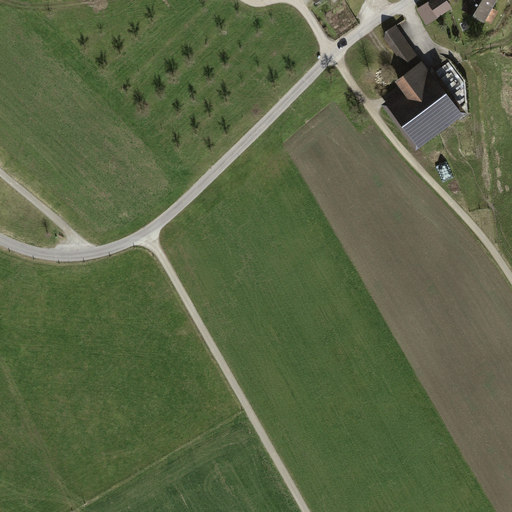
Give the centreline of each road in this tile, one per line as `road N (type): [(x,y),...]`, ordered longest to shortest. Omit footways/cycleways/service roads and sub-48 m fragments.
road 1 (residential): [(0,239),(74,256),(146,232),(334,54),(411,0)]
road 2 (track): [(146,232),(307,511)]
road 3 (track): [(511,279),(370,110),(334,54)]
road 4 (track): [(0,171),(92,253)]
